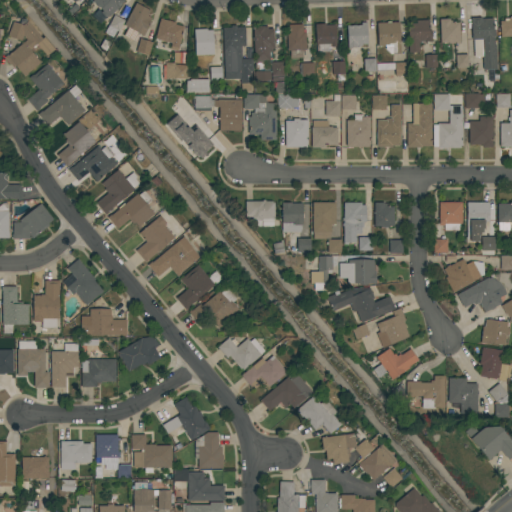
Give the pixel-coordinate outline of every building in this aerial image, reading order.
[(105,17),(99,23),(91,15),(97,9),(100,12),(101,11),(97,6),(96,7),(91,2),(92,1),(91,0),(123,0),(124,1),(118,6),(119,6),(107,17),(106,16),(105,16),(105,17)] [(135,3),(149,11),(147,16),(151,18),(145,29),(146,29),(142,36),(136,33),(132,41),(122,35),(127,28),(123,25),(135,3)] [(113,15),(123,21),(117,32),(115,31),(111,37),(103,33),(113,15)] [(509,18),(509,17),(511,16),(511,40),(510,37),(499,37),(499,21),(503,21),(503,18),(509,18)] [(496,70),(482,70),(481,40),(471,40),(470,18),(480,17),(480,18),(484,18),(484,21),(492,21),(492,29),(494,29),(494,37),(493,37),(493,45),(495,45),(496,70)] [(159,18),(175,23),(174,24),(183,27),(178,48),(169,46),(170,43),(154,39),(159,18)] [(438,19),(449,19),(449,20),(450,20),(451,23),(458,22),(459,42),(458,42),(458,44),(455,44),(455,42),(454,42),(454,43),(447,44),(447,43),(439,43),(438,19)] [(406,24),(415,23),(415,20),(427,20),(428,30),(430,30),(430,42),(424,42),(424,41),(418,41),(418,52),(407,53),(406,24)] [(45,56),(35,44),(28,49),(39,63),(26,73),(27,74),(23,77),(14,66),(12,67),(3,57),(6,55),(6,56),(26,40),(22,35),(20,41),(7,36),(12,22),(21,25),(26,21),(41,39),(43,37),(53,50),(45,56)] [(361,25),(361,22),(366,22),(366,44),(361,44),(361,47),(356,47),(356,48),(347,48),(346,25),(361,25)] [(400,54),(390,54),(384,49),(384,46),(377,46),(376,23),(398,22),(400,54)] [(302,30),(304,29),(305,50),(303,50),(303,51),(301,51),(301,58),(289,58),(289,51),(287,51),(286,33),(288,33),(287,25),(302,24),(302,30)] [(324,24),(324,25),(334,25),(335,47),(330,47),(330,51),(316,52),(314,24),(324,24)] [(230,28),(230,26),(236,26),(236,27),(244,27),(245,46),(240,46),(241,59),(251,58),(252,72),(250,72),(251,91),(240,92),(239,79),(224,79),(222,28),(230,28)] [(266,26),(266,29),(273,29),(273,48),(270,48),(270,52),(268,52),(269,60),(254,61),(252,27),(266,26)] [(193,29),(206,29),(206,31),(212,30),(212,55),(194,55),(193,29)] [(151,42),(147,55),(135,52),(138,39),(151,42)] [(97,48),(101,40),(108,43),(104,51),(97,48)] [(174,63),(174,53),(186,53),(185,64),(174,63)] [(467,54),(467,68),(455,68),(454,55),(467,54)] [(436,68),(424,68),(424,55),(436,55),(436,68)] [(374,58),(375,72),(363,72),(363,59),(374,58)] [(283,62),(284,81),(271,81),(270,62),(283,62)] [(342,62),(342,74),(330,75),(330,62),(342,62)] [(404,62),(405,75),(394,76),(394,69),(376,70),(375,64),(404,62)] [(311,63),(312,76),(300,77),(300,64),(311,63)] [(62,84),(45,99),(46,101),(38,108),(39,108),(35,111),(25,100),(37,89),(27,78),(31,74),(32,75),(45,64),(62,84)] [(164,78),(164,65),(186,65),(186,79),(164,78)] [(158,67),(146,67),(146,85),(158,85),(158,67)] [(220,67),(221,80),(209,81),(209,67),(220,67)] [(255,81),(254,72),(269,71),(269,81),(255,81)] [(207,79),(207,92),(189,92),(189,93),(185,93),(185,81),(189,81),(189,79),(207,79)] [(40,111),(41,112),(74,85),(80,92),(73,98),(83,110),(69,122),(70,123),(66,126),(58,116),(46,126),(37,114),(40,111)] [(277,95),(276,95),(276,89),(283,89),(283,95),(290,95),(290,97),(294,97),(294,104),(290,104),(290,109),(277,108),(277,95)] [(478,93),(478,94),(483,94),(484,103),(478,103),(478,108),(464,109),(463,93),(478,93)] [(242,95),(264,94),(265,103),(275,103),(275,140),(259,140),(259,135),(247,135),(247,117),(250,117),(249,113),(253,113),(253,109),(242,109),(242,95)] [(461,146),(459,146),(459,148),(437,148),(437,147),(431,147),(431,125),(436,125),(436,123),(447,123),(447,111),(433,111),(433,94),(448,94),(448,105),(461,105),(461,146)] [(508,94),(509,108),(495,108),(494,94),(508,94)] [(332,101),(332,95),(339,95),(339,116),(324,116),(324,101),(332,101)] [(354,95),(354,110),(340,110),(340,95),(354,95)] [(385,110),(371,110),(371,95),(385,95),(385,110)] [(209,96),(209,100),(240,100),(240,131),(218,131),(218,107),(217,107),(217,120),(210,120),(210,111),(193,111),(193,96),(209,96)] [(430,146),(420,146),(420,148),(405,148),(405,123),(411,123),(411,104),(430,103),(430,146)] [(399,145),(391,145),(391,147),(375,147),(375,120),(385,120),(385,118),(389,118),(389,105),(399,105),(399,145)] [(511,147),(499,147),(498,123),(508,123),(508,110),(511,110),(511,147)] [(352,121),(352,114),(361,114),(361,117),(369,117),(369,144),(368,144),(368,147),(345,147),(345,121),(352,121)] [(194,126),(210,145),(195,158),(191,154),(190,155),(178,140),(177,141),(163,124),(175,115),(184,125),(185,124),(190,129),(194,126)] [(467,121),(478,121),(478,116),(491,116),(492,147),(480,147),(480,145),(467,145),(467,121)] [(292,121),(292,118),(299,118),(299,120),(306,120),(306,144),(306,147),(284,147),(284,121),(292,121)] [(310,127),(311,127),(311,120),(327,120),(327,126),(331,126),(331,127),(336,127),(336,145),(325,145),(325,148),(310,148),(310,127)] [(94,142),(68,163),(69,164),(65,167),(55,155),(67,145),(64,140),(65,139),(62,135),(77,122),(94,142)] [(100,150),(103,146),(111,156),(110,157),(115,164),(99,178),(99,179),(95,182),(87,172),(76,182),(66,170),(70,167),(71,168),(96,146),(100,150)] [(106,193),(103,189),(104,188),(100,184),(116,170),(124,178),(131,172),(135,176),(134,179),(138,183),(132,189),(120,200),(122,201),(116,206),(114,205),(107,211),(108,212),(105,215),(95,203),(106,193)] [(0,173),(5,173),(5,180),(6,180),(6,185),(20,185),(20,200),(16,200),(16,199),(0,199),(0,173)] [(137,195),(143,191),(151,200),(145,205),(153,214),(139,225),(139,226),(138,227),(134,222),(132,224),(128,219),(116,229),(106,217),(110,214),(110,215),(118,209),(117,208),(123,203),(123,204),(136,194),(137,195)] [(271,201),(271,202),(273,202),(273,220),(272,220),(272,227),(252,227),(252,221),(246,221),(246,217),(244,217),(244,201),(271,201)] [(334,202),(334,224),(332,224),(332,225),(330,225),(330,233),(329,233),(329,239),(312,239),(312,233),(311,233),(311,202),(334,202)] [(360,202),(360,205),(365,205),(365,222),(363,222),(363,227),(360,227),(360,234),(355,234),(355,243),(343,243),(342,203),(360,202)] [(461,202),(461,224),(458,224),(458,230),(443,231),(443,225),(438,225),(438,202),(461,202)] [(488,202),(488,222),(483,222),(483,229),(481,229),(481,232),(479,232),(479,235),(477,235),(477,241),(469,241),(469,239),(465,239),(465,202),(488,202)] [(0,204),(1,203),(2,203),(4,203),(6,203),(7,204),(7,210),(8,210),(8,233),(8,238),(0,238),(0,204)] [(19,222),(18,220),(39,203),(48,214),(46,216),(50,221),(47,224),(49,226),(32,239),(28,234),(28,239),(11,239),(11,234),(12,234),(12,223),(18,223),(19,222)] [(290,203),(301,203),(301,225),(300,225),(300,232),(281,232),(280,203),(290,203)] [(383,203),(383,204),(387,204),(387,207),(393,207),(393,226),(388,226),(388,228),(380,228),(380,226),(373,226),(373,203),(383,203)] [(496,204),(511,204),(511,224),(511,223),(509,223),(509,231),(496,231),(496,204)] [(145,242),(138,233),(159,215),(165,223),(162,225),(173,237),(170,239),(172,241),(166,246),(164,244),(157,251),(147,260),(147,261),(145,263),(135,251),(145,242)] [(198,257),(179,273),(180,274),(176,277),(168,267),(156,277),(146,265),(150,262),(151,262),(182,236),(198,257)] [(371,237),(371,251),(357,251),(357,237),(371,237)] [(493,237),(494,250),(480,251),(480,237),(493,237)] [(287,252),(287,239),(309,239),(309,252),(308,252),(308,255),(296,255),(296,252),(287,252)] [(340,253),(327,253),(327,239),(340,239),(340,253)] [(446,253),(432,253),(432,239),(446,239),(446,253)] [(402,240),(402,254),(388,253),(388,240),(402,240)] [(511,255),(511,270),(499,270),(499,255),(511,255)] [(331,283),(323,283),(323,291),(312,291),(312,283),(309,283),(309,272),(317,272),(317,257),(331,257),(331,283)] [(94,279),(92,280),(102,292),(99,295),(98,294),(85,305),(74,293),(72,295),(70,293),(69,294),(66,289),(67,288),(61,282),(70,274),(65,269),(77,259),(94,279)] [(452,293),(444,278),(446,277),(442,269),(445,268),(445,267),(448,265),(449,265),(462,259),(465,264),(471,261),(480,277),(474,280),(474,281),(452,293)] [(338,263),(347,263),(347,260),(373,260),(373,271),(375,271),(375,284),(371,284),(366,284),(366,285),(359,285),(359,284),(346,284),(346,278),(338,278),(338,263)] [(186,288),(178,279),(196,264),(213,285),(184,309),(175,298),(186,288)] [(496,281),(499,283),(502,286),(504,289),(505,294),(511,299),(511,298),(511,321),(508,324),(508,317),(507,318),(500,305),(502,304),(501,303),(494,307),(494,308),(490,310),(490,309),(484,312),(478,303),(474,305),(472,302),(463,308),(456,295),(487,277),(488,278),(490,277),(496,281)] [(32,294),(43,294),(43,281),(59,281),(59,284),(58,284),(58,319),(55,319),(55,328),(41,328),(41,322),(32,322),(32,294)] [(1,291),(0,291),(0,286),(15,286),(15,302),(21,302),(21,304),(28,304),(28,307),(27,307),(27,324),(11,324),(11,333),(2,333),(2,325),(1,325),(1,291)] [(231,302),(237,309),(216,327),(206,314),(196,323),(187,312),(198,303),(200,306),(224,286),(235,299),(231,302)] [(394,309),(377,316),(377,315),(360,323),(355,311),(352,312),(348,304),(331,311),(325,297),(333,294),(334,296),(348,290),(351,289),(365,287),(365,289),(368,288),(373,298),(371,299),(373,303),(388,296),(394,309)] [(392,316),(390,311),(399,308),(404,320),(402,321),(405,327),(404,328),(408,337),(381,348),(375,333),(378,332),(374,324),(392,316)] [(80,316),(88,316),(88,309),(110,309),(110,316),(111,316),(111,320),(126,320),(126,336),(121,336),(121,335),(79,335),(80,316)] [(506,328),(508,329),(507,336),(505,336),(504,345),(484,343),(484,344),(479,343),(481,326),(483,327),(484,319),(506,322),(506,328)] [(350,329),(363,324),(368,334),(355,340),(350,329)] [(141,338),(144,337),(147,337),(151,338),(154,340),(158,345),(153,348),(159,358),(147,365),(145,363),(140,366),(140,365),(127,372),(116,352),(141,338)] [(230,341),(233,338),(237,344),(234,346),(235,347),(245,338),(248,342),(252,338),(264,351),(242,370),(240,368),(239,369),(228,356),(226,358),(216,347),(227,338),(230,341)] [(17,349),(17,341),(35,341),(35,349),(43,349),(43,372),(47,372),(47,388),(33,388),(33,372),(25,372),(25,376),(16,376),(16,349),(17,349)] [(63,351),(63,344),(77,344),(77,351),(78,367),(71,367),(72,376),(64,376),(64,387),(50,387),(50,351),(63,351)] [(481,347),(502,350),(500,363),(511,365),(509,375),(507,375),(507,379),(506,379),(505,382),(496,380),(496,379),(488,378),(488,379),(485,378),(485,377),(479,376),(480,365),(478,365),(481,347)] [(387,348),(392,355),(394,354),(395,356),(398,354),(399,355),(409,349),(417,360),(407,367),(408,368),(390,380),(384,372),(377,378),(371,369),(379,364),(374,357),(387,348)] [(0,350),(12,350),(12,373),(11,373),(11,375),(0,375),(0,350)] [(250,367),(249,366),(261,356),(262,357),(269,351),(275,358),(274,359),(285,372),(267,388),(258,376),(247,385),(240,376),(250,367)] [(80,359),(115,359),(115,382),(100,382),(100,383),(95,383),(95,387),(80,387),(80,373),(80,359)] [(293,371),(311,393),(292,408),(288,404),(284,408),(279,402),(268,411),(258,400),(293,371)] [(405,396),(405,381),(419,381),(419,383),(429,382),(429,381),(432,381),(432,376),(443,376),(444,407),(434,407),(434,408),(421,409),(421,396),(405,396)] [(459,414),(459,403),(447,403),(447,378),(465,378),(465,384),(476,384),(476,390),(477,390),(477,395),(476,395),(476,414),(459,414)] [(498,383),(507,394),(496,403),(487,392),(498,383)] [(312,396),(318,404),(324,399),(335,412),(331,415),(339,425),(328,434),(321,425),(314,431),(302,417),(301,417),(295,410),(312,396)] [(185,397),(191,407),(193,406),(197,412),(198,411),(201,416),(200,417),(203,421),(204,421),(209,429),(190,441),(181,425),(166,434),(161,425),(178,415),(172,404),(185,397)] [(507,404),(508,417),(494,418),(493,404),(507,404)] [(511,442),(511,462),(511,463),(508,459),(507,460),(499,450),(487,460),(469,439),(470,438),(464,432),(471,425),(477,432),(482,428),(498,427),(511,442)] [(197,468),(197,459),(194,459),(194,440),(206,432),(217,432),(217,446),(220,446),(220,455),(222,455),(222,468),(197,468)] [(348,456),(347,457),(347,462),(332,464),(331,459),(325,459),(324,451),(322,451),(320,438),(353,433),(355,447),(363,439),(372,449),(361,459),(352,448),(353,447),(347,448),(348,456)] [(93,458),(93,435),(115,435),(115,452),(117,452),(117,458),(93,458)] [(150,468),(150,473),(143,474),(142,468),(141,468),(141,449),(129,450),(129,435),(143,435),(143,445),(153,445),(153,446),(169,446),(169,468),(150,468)] [(58,463),(58,441),(80,442),(80,444),(89,444),(89,464),(58,463)] [(0,442),(4,442),(4,454),(14,454),(14,486),(0,486),(0,442)] [(381,444),(395,461),(385,469),(386,469),(383,472),(382,471),(371,480),(370,478),(369,479),(361,470),(360,470),(358,467),(358,466),(356,464),(381,444)] [(131,469),(131,453),(141,453),(140,469),(131,469)] [(116,480),(115,466),(118,466),(118,454),(128,454),(129,480),(116,480)] [(21,479),(21,457),(43,457),(43,456),(45,456),(45,457),(47,457),(48,478),(21,479)] [(93,471),(93,459),(115,458),(115,471),(93,471)] [(401,478),(390,488),(381,478),(392,468),(401,478)] [(187,501),(187,483),(185,483),(185,481),(172,481),(172,469),(187,469),(187,472),(203,472),(203,478),(208,478),(208,486),(223,486),(223,501),(187,501)] [(60,491),(60,480),(74,480),(73,487),(75,487),(74,489),(73,492),(60,491)] [(323,480),(323,493),(326,493),(336,493),(336,511),(314,511),(314,494),(309,494),(309,480),(323,480)] [(293,482),(292,494),(298,494),(298,495),(304,496),(304,508),(297,508),(296,511),(275,511),(276,498),(278,498),(278,497),(277,497),(277,495),(278,495),(278,481),(293,482)] [(396,511),(391,506),(405,494),(402,490),(408,484),(412,489),(412,488),(419,496),(421,495),(429,503),(430,504),(434,500),(442,510),(440,511),(396,511)] [(132,511),(132,490),(153,490),(153,511),(132,511)] [(170,510),(157,509),(157,490),(170,490),(170,510)] [(77,506),(77,500),(75,500),(75,496),(77,496),(77,495),(90,495),(90,496),(93,496),(93,505),(90,505),(90,506),(77,506)] [(353,495),(353,499),(364,499),(364,500),(373,500),(373,511),(351,511),(351,509),(339,509),(339,495),(353,495)] [(223,511),(184,511),(184,505),(209,505),(209,502),(223,502),(223,511)]
